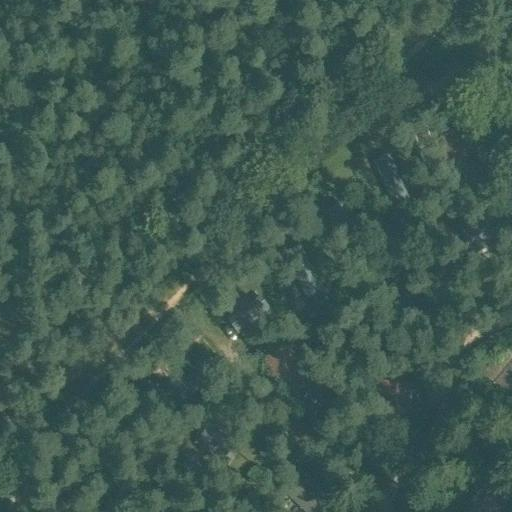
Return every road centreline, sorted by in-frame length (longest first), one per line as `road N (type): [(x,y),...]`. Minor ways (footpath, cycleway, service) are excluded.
road 1 (track): [(55,421),(463,0)]
road 2 (track): [(380,495),(164,308)]
road 3 (track): [(511,319),(463,346),(424,437),(380,495),(385,511)]
road 4 (track): [(511,142),(408,56)]
